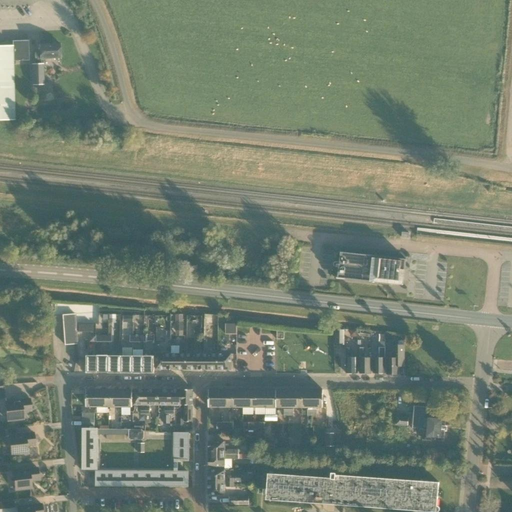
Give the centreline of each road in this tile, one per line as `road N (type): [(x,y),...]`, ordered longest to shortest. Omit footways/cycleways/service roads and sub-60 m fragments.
road 1 (unclassified): [(92,0),(141,122),(511,169)]
road 2 (primary): [(489,321),(0,269)]
road 3 (residential): [(481,381),(201,380)]
road 4 (residential): [(201,380),(62,379)]
road 5 (tertiary): [(467,511),(481,381)]
road 6 (residential): [(201,497),(73,497)]
